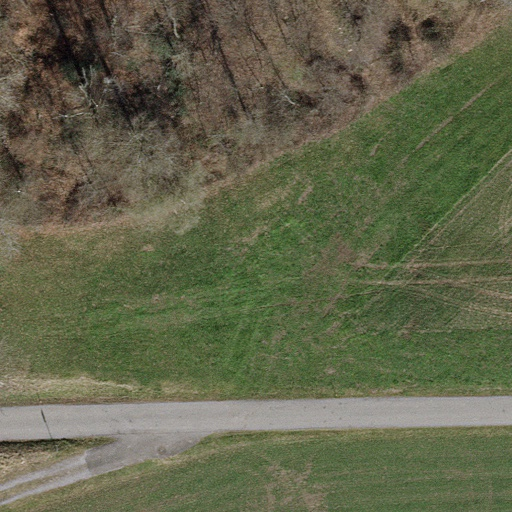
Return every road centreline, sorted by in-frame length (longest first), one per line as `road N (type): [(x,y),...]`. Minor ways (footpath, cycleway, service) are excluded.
road 1 (unclassified): [(0,423),(511,412)]
road 2 (track): [(202,418),(0,498)]
